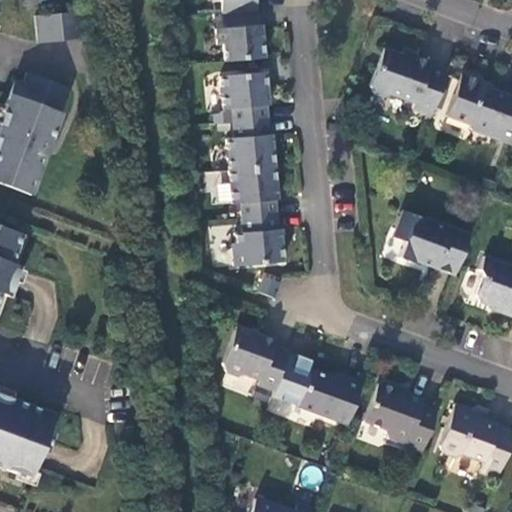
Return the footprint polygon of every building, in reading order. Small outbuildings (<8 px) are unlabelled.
[(221,15),(256,12),(254,0),(212,0),(213,1),(219,0),(221,15)] [(80,12),(36,17),(38,44),(84,39),(80,12)] [(223,62),(263,58),(261,26),(257,26),(256,12),(221,15),(223,29),(215,30),(216,45),(222,44),(223,62)] [(429,118),(447,71),(429,65),(430,62),(401,51),(400,54),(384,47),(367,90),(371,95),(382,99),(388,97),(410,105),(408,112),(424,117),(429,118)] [(52,140),(71,90),(29,74),(25,84),(16,80),(0,120),(0,123),(2,125),(0,129),(0,182),(31,194),(47,154),(45,153),(51,139),(52,140)] [(229,124),(265,121),(263,105),(266,104),(263,74),(218,77),(220,110),(221,110),(228,110),(229,124)] [(511,144),(511,96),(482,86),(477,80),(460,75),(446,115),(463,122),(468,128),(511,144)] [(210,126),(229,124),(228,110),(221,110),(221,112),(216,115),(210,116),(210,126)] [(225,172),(272,168),(269,135),(266,135),(265,121),(229,124),(230,139),(222,140),(225,172)] [(238,218),(273,215),(271,201),(275,200),(272,168),(225,172),(228,204),(236,204),(237,218),(238,218)] [(401,212),(397,226),(442,243),(446,230),(401,212)] [(274,231),(273,215),(238,218),(240,233),(231,235),(232,244),(228,244),(230,266),(280,261),(277,230),(274,231)] [(418,264),(453,277),(468,237),(447,229),(446,230),(442,243),(397,226),(395,230),(399,231),(402,239),(401,243),(395,261),(416,269),(418,264)] [(0,315),(29,239),(0,227),(0,315)] [(391,239),(401,243),(402,239),(399,231),(395,230),(391,239)] [(498,310),(511,314),(511,265),(482,255),(477,269),(479,278),(473,293),(475,298),(499,306),(498,310)] [(260,276),(256,292),(273,296),(277,280),(260,276)] [(273,391),(288,352),(273,346),(275,342),(236,327),(223,364),(225,373),(238,379),(243,374),(260,381),(258,385),(273,391)] [(345,423),(361,383),(345,377),(344,381),(311,370),(299,406),(345,423)] [(417,455),(434,411),(417,405),(420,399),(395,390),(394,384),(382,380),(377,383),(364,421),(382,428),(381,433),(387,438),(400,443),(399,448),(417,455)] [(0,476),(24,485),(52,412),(0,392),(0,476)] [(511,440),(511,434),(497,429),(498,426),(471,417),(472,416),(454,409),(439,450),(442,456),(453,460),(460,458),(480,465),(477,477),(495,482),(511,440)] [(313,511),(315,508),(297,501),(292,511),(255,498),(250,511),(313,511)]
